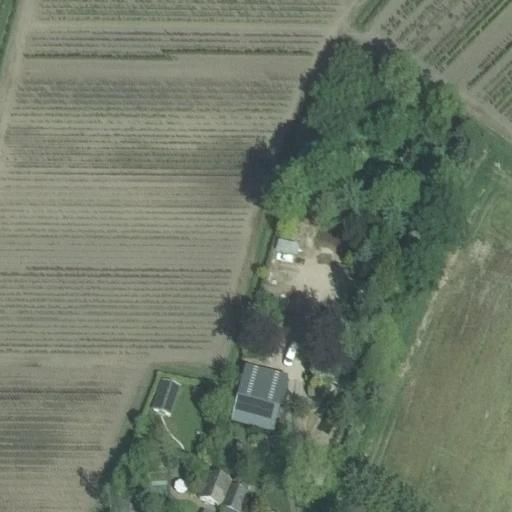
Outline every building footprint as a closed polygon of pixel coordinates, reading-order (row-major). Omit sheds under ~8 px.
[(245,368),(230,426),(273,436),(288,379),(245,368)] [(161,383),(152,409),(171,415),(179,389),(161,383)] [(311,464),(304,483),(323,491),(331,471),(311,464)] [(200,499),(219,507),(230,481),(211,473),(200,499)] [(223,508),(231,511),(238,511),(247,493),(232,486),(223,508)]
